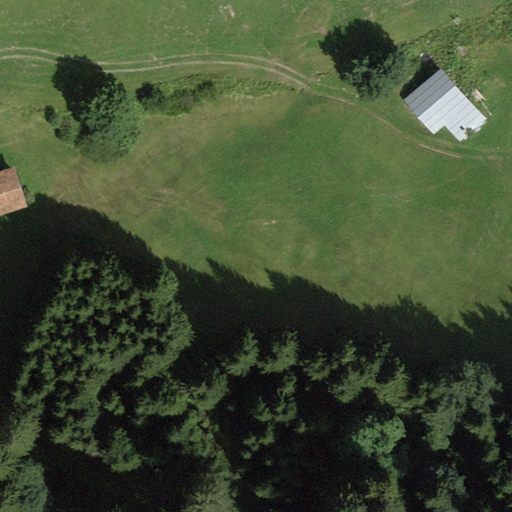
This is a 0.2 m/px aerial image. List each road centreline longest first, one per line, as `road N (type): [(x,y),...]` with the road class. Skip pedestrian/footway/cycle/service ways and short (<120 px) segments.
road 1 (track): [(0,51),(105,68),(260,63),(396,125)]
road 2 (track): [(204,511),(106,469),(0,390)]
